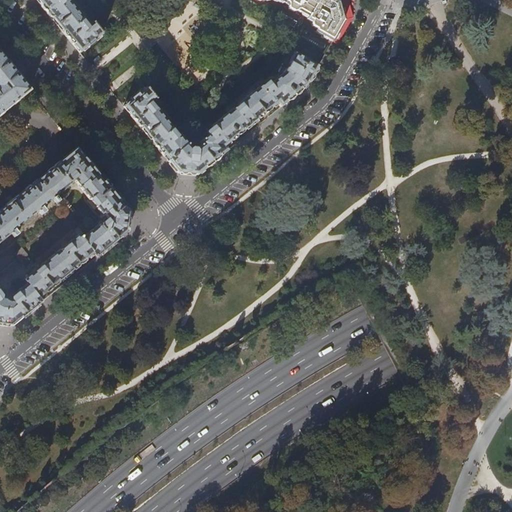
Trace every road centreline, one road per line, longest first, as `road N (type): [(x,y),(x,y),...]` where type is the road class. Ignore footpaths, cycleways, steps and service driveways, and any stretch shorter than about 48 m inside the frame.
road 1 (trunk): [(511,244),(292,367),(94,511)]
road 2 (trunk): [(161,511),(244,447),(511,293)]
road 3 (residential): [(384,0),(324,106),(178,222)]
road 4 (residential): [(0,9),(178,222)]
road 5 (residential): [(178,222),(0,369)]
